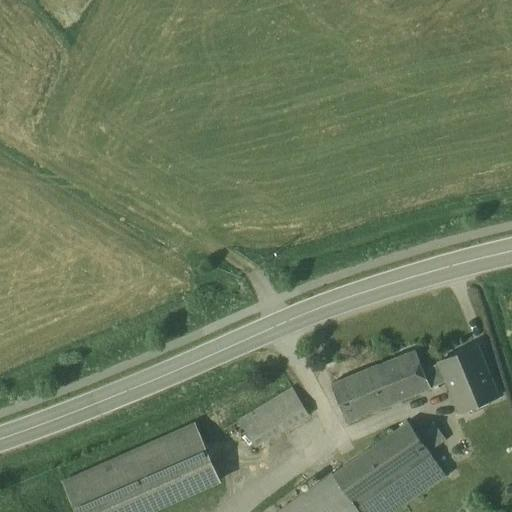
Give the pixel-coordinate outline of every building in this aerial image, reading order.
[(477,346),(440,361),(441,363),(424,369),(432,388),(448,381),(461,412),(498,397),(498,396),(497,396),(484,366),(485,365),(477,346)] [(416,350),(332,384),(348,422),(432,388),(424,369),(416,350)] [(293,388),(226,429),(226,430),(241,421),(255,446),(255,447),(309,414),(293,388)] [(435,422),(418,434),(430,451),(447,439),(435,422)] [(410,423),(334,475),(361,511),(393,511),(447,475),(430,451),(418,434),(410,423)] [(175,434),(159,441),(157,442),(141,449),(140,449),(139,450),(122,457),(120,458),(121,458),(104,466),(104,465),(102,466),(86,474),(86,473),(84,474),(68,482),(68,481),(66,482),(66,483),(78,511),(147,511),(163,505),(163,506),(165,505),(165,504),(181,497),(182,497),(183,497),(183,496),(200,489),(202,489),(201,488),(218,481),(220,480),(196,425),(194,425),(194,426),(177,433),(175,434)] [(103,450),(76,458),(78,467),(106,459),(103,450)] [(361,511),(334,475),(281,511),(361,511)]
